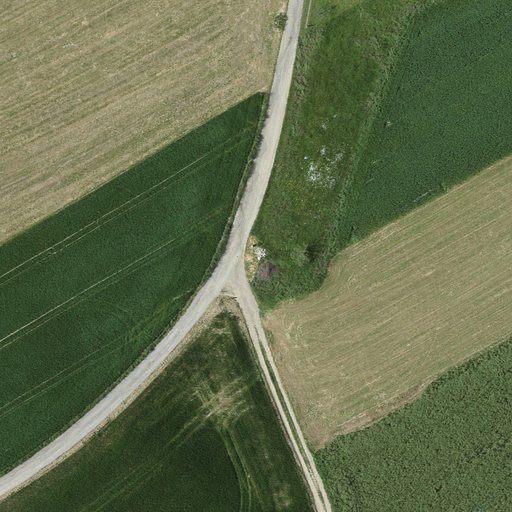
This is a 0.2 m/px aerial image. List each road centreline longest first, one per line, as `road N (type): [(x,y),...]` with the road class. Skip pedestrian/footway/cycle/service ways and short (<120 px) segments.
road 1 (track): [(0,484),(71,435),(230,262)]
road 2 (track): [(230,262),(268,138),(294,0)]
road 3 (track): [(321,511),(230,262)]
